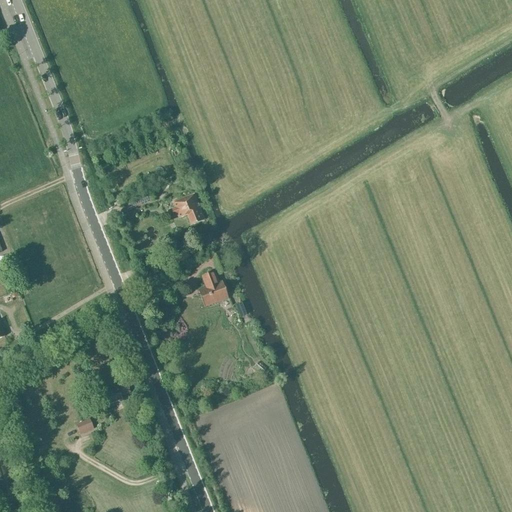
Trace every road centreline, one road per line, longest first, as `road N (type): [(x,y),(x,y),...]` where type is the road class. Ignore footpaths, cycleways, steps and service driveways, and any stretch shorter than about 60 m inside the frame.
road 1 (tertiary): [(207,511),(15,0)]
road 2 (track): [(188,465),(132,483),(79,451)]
